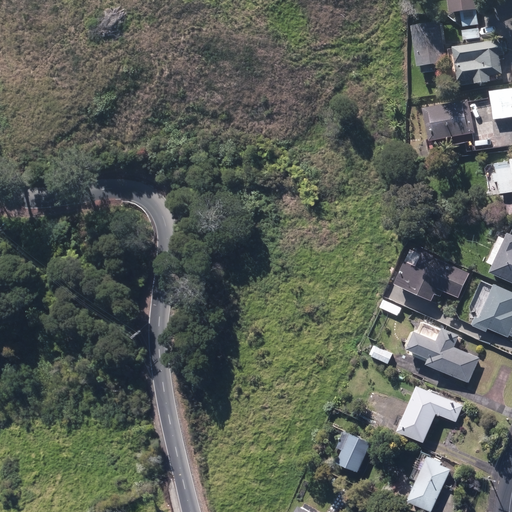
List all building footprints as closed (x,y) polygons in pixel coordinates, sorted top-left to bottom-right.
[(461,12),(463,28),(479,25),(477,10),(479,10),(477,0),(446,0),(449,14),(461,12)] [(413,26),(417,67),(446,63),(442,23),(413,26)] [(463,32),(463,40),(480,39),(480,30),(463,32)] [(459,81),(460,86),(491,82),(490,77),(502,75),(499,56),(504,56),(502,40),(452,47),(457,81),(459,81)] [(511,117),(511,88),(490,91),(493,120),(511,117)] [(423,108),(429,142),(474,133),(468,100),(423,108)] [(511,193),(511,159),(510,159),(511,162),(495,164),(496,174),(491,174),(493,183),(497,183),(499,195),(511,193)] [(511,235),(507,233),(504,239),(499,237),(487,263),(492,265),(489,272),(511,282),(511,235)] [(395,284),(432,301),(435,294),(441,297),(443,292),(459,299),(470,274),(422,253),(416,266),(405,261),(395,284)] [(509,336),(511,336),(511,292),(494,284),(479,318),(475,317),(471,325),(487,332),(488,329),(508,337),(509,336)] [(380,309),(398,316),(402,308),(384,300),(380,309)] [(426,364),(469,383),(480,359),(454,348),(460,336),(442,328),(436,341),(414,331),(407,349),(429,358),(426,364)] [(372,356),(388,364),(393,355),(377,347),(372,356)] [(398,431),(424,443),(437,413),(457,422),(464,406),(417,386),(398,431)] [(359,416),(376,423),(380,413),(364,406),(359,416)] [(344,415),(353,417),(355,409),(347,407),(344,415)] [(337,463),(358,473),(372,443),(344,431),(337,448),(343,450),(337,463)] [(407,501),(430,511),(431,511),(451,470),(441,465),(442,463),(428,456),(426,461),(418,458),(414,467),(421,470),(407,501)]
